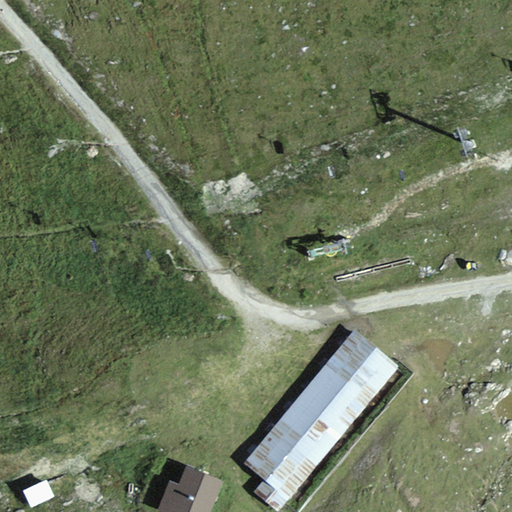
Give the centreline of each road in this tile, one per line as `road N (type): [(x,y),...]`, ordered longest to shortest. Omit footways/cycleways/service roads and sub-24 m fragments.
road 1 (track): [(511,283),(304,320),(216,269)]
road 2 (track): [(144,181),(1,0)]
